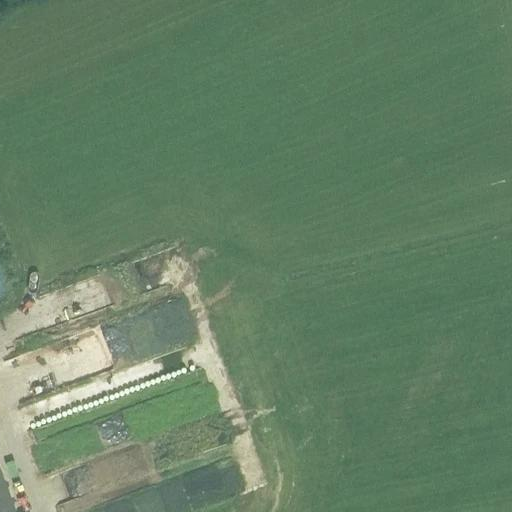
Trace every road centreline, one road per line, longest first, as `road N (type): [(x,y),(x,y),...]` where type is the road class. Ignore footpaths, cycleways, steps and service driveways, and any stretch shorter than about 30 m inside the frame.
road 1 (track): [(1,391),(195,320),(170,254)]
road 2 (track): [(195,320),(256,491)]
